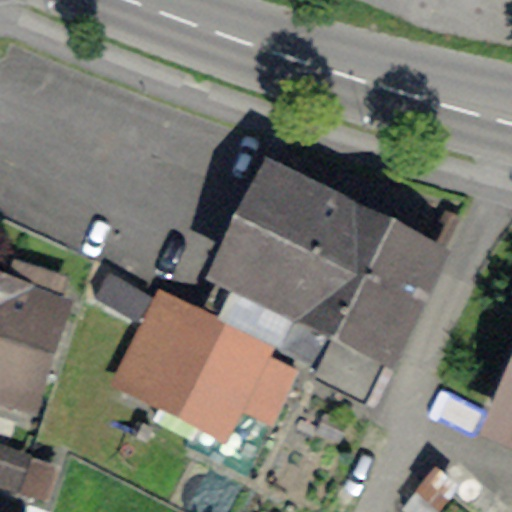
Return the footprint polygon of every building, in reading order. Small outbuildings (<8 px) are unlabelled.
[(363,407),(434,267),(279,189),(222,301),(246,313),(241,324),(282,345),(289,331),(332,352),(316,383),(363,407)] [(0,345),(24,273),(0,265),(0,345)] [(113,271),(98,296),(142,321),(157,296),(113,271)] [(221,429),(233,405),(271,424),(295,376),(157,306),(120,378),(169,403),(158,423),(192,439),(202,419),(221,429)] [(0,484),(15,489),(25,460),(0,452),(0,484)]
